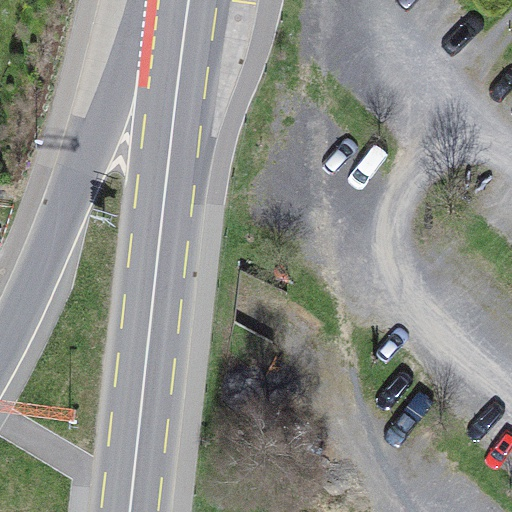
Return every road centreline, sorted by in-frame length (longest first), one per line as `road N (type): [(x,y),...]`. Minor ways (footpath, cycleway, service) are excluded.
road 1 (primary): [(130,511),(188,0)]
road 2 (primary): [(181,0),(113,95),(0,350)]
